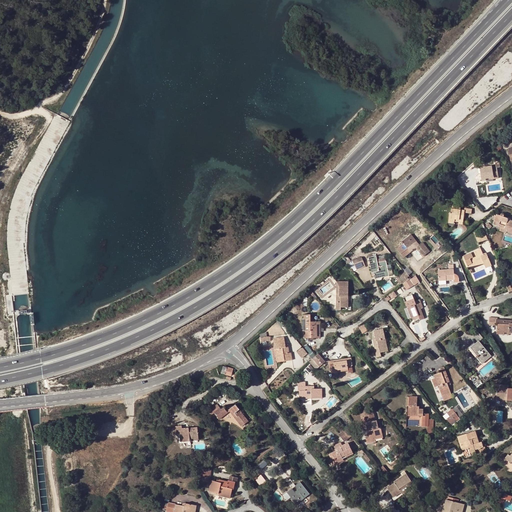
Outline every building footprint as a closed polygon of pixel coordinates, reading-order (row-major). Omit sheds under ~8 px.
[(482,181),(486,180),(485,178),(492,177),(493,179),(498,178),(497,167),(496,165),(495,165),(480,168),(482,181)] [(471,213),(472,209),(465,208),(464,210),(461,209),(458,209),(459,206),(453,205),(452,209),(451,208),(451,212),(450,212),(448,220),(454,221),(455,219),(459,220),(458,222),(458,224),(463,225),(463,218),(462,218),(463,216),(465,216),(466,212),(471,213)] [(507,221),(508,219),(508,218),(503,217),(503,215),(503,214),(502,213),(501,213),(501,214),(500,214),(500,216),(496,214),(496,215),(494,220),(494,221),(497,222),(496,226),(500,227),(507,230),(506,231),(511,233),(511,220),(510,220),(509,222),(507,221)] [(485,232),(478,235),(480,242),(487,239),(485,232)] [(404,243),(397,249),(403,257),(410,251),(409,250),(411,249),(412,251),(416,248),(423,256),(430,251),(423,242),(419,245),(411,234),(409,236),(403,242),(404,243)] [(491,266),(486,253),(482,254),(480,249),(463,256),(469,270),(471,269),(470,266),(482,261),(483,264),(485,268),(491,266)] [(374,272),(375,279),(389,276),(386,260),(377,262),(376,255),(369,257),(372,273),(374,272)] [(354,263),(351,264),(354,271),(357,269),(365,266),(361,257),(353,260),(354,263)] [(471,269),(483,264),(482,261),(470,266),(471,269)] [(458,282),(458,276),(454,273),(453,269),(449,269),(437,270),(438,281),(446,280),(453,280),(453,282),(458,282)] [(408,276),(405,271),(400,275),(401,276),(398,278),(401,282),(403,280),(405,282),(409,279),(407,277),(408,276)] [(348,296),(348,287),(339,287),(339,294),(339,296),(337,296),(337,302),(336,302),(336,310),(341,310),(340,307),(340,304),(346,304),(346,296),(348,296)] [(420,299),(414,301),(412,294),(403,297),(407,307),(409,306),(411,315),(417,313),(418,316),(420,320),(424,318),(421,309),(423,308),(420,299)] [(409,306),(407,307),(411,318),(418,316),(417,313),(411,315),(409,306)] [(320,338),(319,321),(310,321),(310,314),(304,314),(304,319),(302,319),(303,331),(305,331),(305,338),(320,338)] [(511,332),(511,323),(511,320),(497,319),(496,319),(495,324),(497,324),(496,329),(509,330),(508,333),(511,332)] [(359,327),(360,330),(362,333),(367,330),(363,324),(359,327)] [(385,339),(383,328),(374,331),(375,338),(376,340),(374,341),(376,347),(374,347),(376,357),(381,356),(380,353),(379,350),(385,348),(383,339),(385,339)] [(283,362),(291,361),(291,355),(289,355),(287,355),(286,348),(285,348),(285,346),(284,341),(285,341),(285,338),(284,339),(284,337),(273,339),(274,349),(276,349),(278,361),(283,360),(283,362)] [(388,351),(385,339),(383,339),(385,348),(379,350),(380,353),(388,351)] [(490,356),(492,359),(496,355),(494,352),(490,356),(478,341),(475,344),(470,347),(469,346),(467,348),(476,358),(470,362),(476,368),(490,356)] [(308,354),(303,348),(298,352),(303,359),(308,354)] [(276,363),(283,362),(283,360),(278,361),(276,349),(274,349),(276,363)] [(503,361),(497,350),(494,352),(496,355),(492,359),(498,366),(503,361)] [(319,355),(314,360),(320,366),(325,362),(319,355)] [(334,364),(334,362),(329,362),(331,374),(336,373),(335,371),(343,370),(344,372),(348,371),(348,373),(352,372),(352,366),(351,359),(342,361),(342,362),(334,364)] [(223,366),(221,373),(225,374),(231,376),(233,368),(227,367),(223,366)] [(441,372),(435,374),(440,385),(438,386),(443,401),(448,399),(446,394),(451,393),(448,385),(447,383),(448,383),(446,377),(447,376),(444,367),(439,368),(441,372)] [(305,382),(297,382),(298,390),(299,390),(299,399),(302,399),(302,397),(311,396),(311,398),(322,398),(322,389),(314,389),(312,389),(312,387),(305,388),(305,386),(305,382)] [(506,400),(511,400),(511,388),(508,388),(508,385),(497,384),(497,388),(492,388),(492,399),(496,400),(496,397),(507,397),(506,400)] [(410,406),(409,406),(408,415),(422,416),(422,426),(427,426),(427,433),(433,433),(433,419),(428,419),(429,414),(423,413),(423,409),(419,409),(416,409),(417,406),(417,397),(411,397),(410,406)] [(221,409),(217,404),(208,411),(211,415),(214,413),(219,419),(227,413),(223,407),(221,409)] [(241,413),(242,412),(235,404),(228,409),(242,426),(248,421),(243,415),(241,413)] [(454,412),(446,419),(452,425),(460,419),(454,412)] [(369,438),(366,439),(367,444),(376,442),(376,441),(375,439),(382,437),(381,429),(379,430),(377,422),(376,423),(374,413),(364,416),(368,431),(367,432),(369,438)] [(177,426),(178,434),(179,433),(182,433),(183,441),(191,441),(191,438),(198,438),(197,427),(188,428),(188,427),(182,428),(181,426),(177,426)] [(352,435),(347,429),(339,435),(344,441),(352,435)] [(475,431),(457,437),(461,448),(467,446),(469,452),(475,451),(474,450),(479,448),(483,447),(481,442),(479,442),(477,443),(476,440),(478,440),(476,435),(475,431)] [(340,442),(334,445),(336,450),(328,454),(331,459),(329,460),(332,465),(343,460),(342,458),(353,453),(348,443),(342,445),(340,442)] [(470,456),(476,454),(475,451),(469,452),(467,446),(461,448),(461,450),(465,449),(467,454),(470,454),(470,456)] [(265,461),(258,465),(260,469),(268,464),(265,461)] [(263,474),(271,468),(268,464),(260,470),(263,474)] [(382,466),(379,469),(384,476),(388,473),(382,466)] [(202,469),(201,477),(203,477),(209,478),(210,470),(202,469)] [(387,488),(393,497),(400,492),(399,490),(407,484),(408,487),(413,484),(406,474),(394,482),(395,483),(387,488)] [(261,475),(256,479),(262,487),(267,482),(261,475)] [(234,486),(235,486),(238,478),(230,476),(229,480),(235,482),(234,486)] [(233,489),(234,486),(235,482),(229,480),(228,480),(227,483),(221,481),(221,484),(218,483),(218,482),(211,480),(208,491),(219,493),(219,492),(228,494),(229,488),(232,489),(233,489)] [(296,504),(310,494),(300,482),(295,486),(299,491),(296,493),(292,488),(287,492),(296,504)] [(400,492),(393,497),(392,498),(394,500),(410,489),(408,487),(407,484),(399,490),(400,492)] [(230,497),(232,489),(229,488),(228,494),(219,492),(219,493),(230,497)] [(461,511),(463,504),(445,499),(444,504),(443,503),(440,511),(461,511)] [(184,506),(182,505),(168,502),(166,511),(170,511),(193,511),(194,509),(196,509),(196,505),(185,503),(184,506)]
